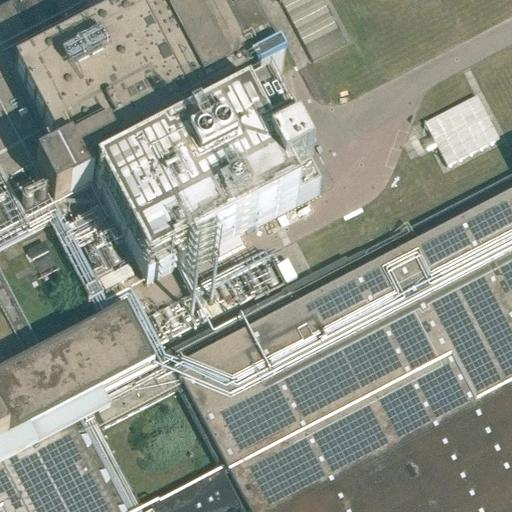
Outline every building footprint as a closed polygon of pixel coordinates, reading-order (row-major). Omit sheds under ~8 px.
[(0,444),(151,367),(140,347),(141,346),(140,345),(129,325),(130,325),(129,324),(128,324),(123,314),(0,378),(0,253),(65,220),(57,206),(89,189),(82,177),(110,162),(111,164),(113,163),(113,161),(137,148),(138,150),(140,149),(139,148),(148,143),(147,141),(161,134),(162,135),(270,79),(270,81),(283,75),(277,64),(272,66),(249,21),(242,25),(229,0),(30,0),(0,16),(0,444)] [(150,292),(301,213),(300,210),(320,199),(310,179),(268,98),(237,114),(95,188),(150,292)] [(447,169),(498,143),(477,101),(425,127),(447,169)] [(511,511),(511,179),(364,257),(364,258),(232,327),(231,325),(151,367),(0,444),(0,511),(511,511)] [(59,277),(45,250),(27,259),(41,287),(59,277)]
